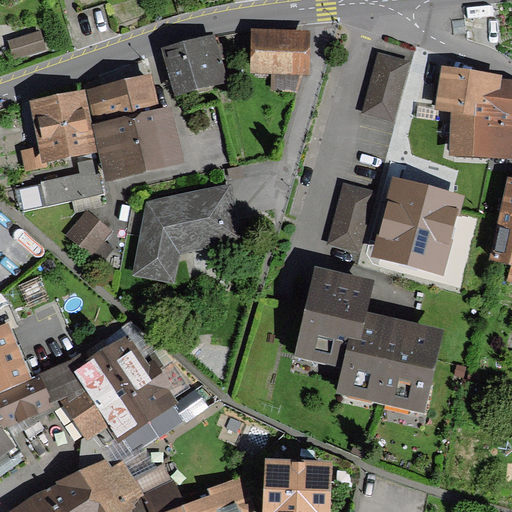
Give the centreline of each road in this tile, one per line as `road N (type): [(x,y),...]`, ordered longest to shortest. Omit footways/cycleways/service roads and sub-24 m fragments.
road 1 (residential): [(0,94),(172,35),(346,4)]
road 2 (residential): [(388,0),(423,32),(511,73)]
